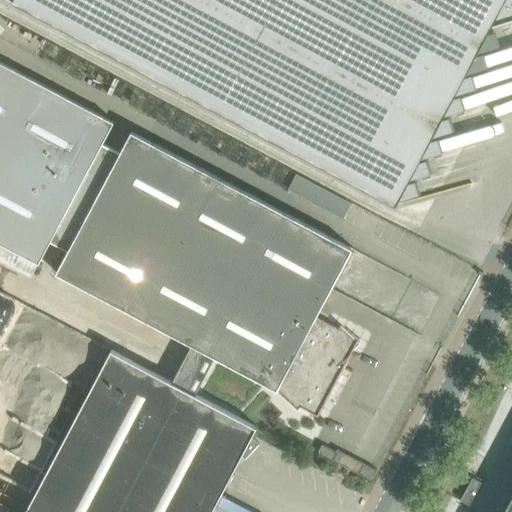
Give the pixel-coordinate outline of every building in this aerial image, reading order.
[(511,0),(13,0),(396,203),(490,26),(511,19),(511,0)] [(195,394),(215,356),(255,378),(276,388),(274,392),(275,393),(277,389),(279,390),(279,391),(297,408),(300,405),(301,406),(318,415),(344,366),(343,365),(342,366),(339,364),(359,342),(341,325),(338,328),(337,327),(316,315),(331,288),(352,248),(255,196),(131,131),(120,152),(102,143),(114,121),(0,60),(0,261),(31,277),(51,241),(68,250),(56,272),(192,344),(172,381),(111,349),(24,511),(210,511),(256,426),(195,394)] [(377,470),(355,458),(337,449),(336,451),(322,444),(318,452),(371,480),(377,470)] [(460,500),(469,505),(481,482),(472,477),(460,500)] [(511,511),(511,496),(503,511),(511,511)]
